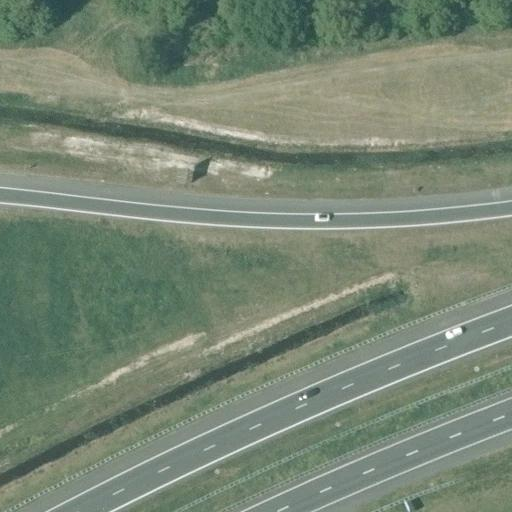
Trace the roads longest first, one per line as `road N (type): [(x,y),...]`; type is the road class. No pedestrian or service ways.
road 1 (motorway): [(511,209),(375,223),(248,223),(0,197)]
road 2 (motorway): [(511,322),(330,394),(82,511)]
road 3 (motorway): [(282,511),(511,415)]
road 4 (unclassified): [(447,0),(283,0)]
